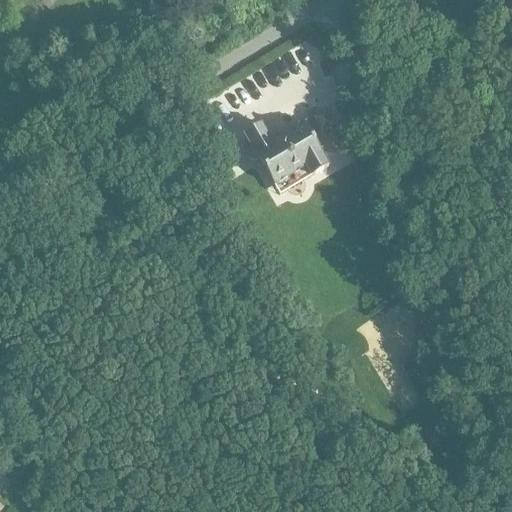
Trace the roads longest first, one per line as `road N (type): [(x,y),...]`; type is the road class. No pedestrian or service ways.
road 1 (unclassified): [(511,462),(410,255),(338,0)]
road 2 (unclassified): [(0,235),(121,128),(323,0)]
